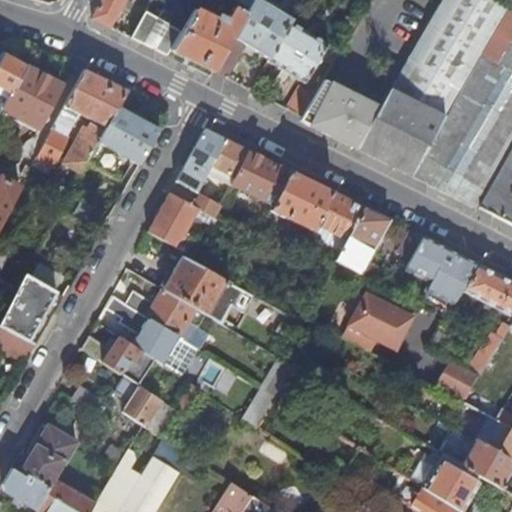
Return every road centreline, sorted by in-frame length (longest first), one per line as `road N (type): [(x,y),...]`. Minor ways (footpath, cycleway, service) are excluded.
road 1 (residential): [(0,450),(203,98)]
road 2 (secondary): [(511,249),(203,98)]
road 3 (secondary): [(203,98),(66,29)]
